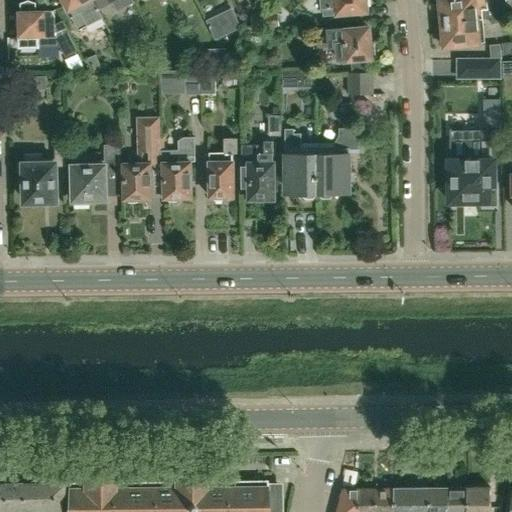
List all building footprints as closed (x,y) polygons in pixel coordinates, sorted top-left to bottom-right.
[(63,22),(54,26),(54,16),(52,11),(44,12),(44,7),(36,7),(36,2),(28,0),(27,0),(20,3),(20,12),(19,12),(20,36),(20,46),(21,52),(37,52),(37,46),(55,46),(59,46),(65,58),(78,51),(63,22)] [(103,18),(98,10),(93,0),(64,0),(69,9),(68,10),(78,30),(79,29),(79,30),(103,18)] [(93,0),(98,10),(113,2),(117,10),(133,2),(132,0),(93,0)] [(323,0),(324,15),(367,11),(366,0),(323,0)] [(439,0),(439,2),(437,4),(438,10),(440,11),(442,22),(479,19),(483,18),(483,19),(500,17),(497,0),(439,0)] [(238,9),(213,18),(220,39),(245,30),(238,9)] [(281,27),(279,11),(257,13),(259,29),(281,27)] [(481,43),(485,42),(483,19),(483,18),(479,19),(442,22),(443,34),(440,36),(441,43),(443,44),(444,47),(481,43)] [(371,56),(375,56),(374,41),(370,42),(369,28),(345,30),(329,31),(330,35),(317,36),(318,48),(337,46),(338,60),(348,58),(348,60),(351,60),(352,69),(367,69),(366,58),(371,58),(371,56)] [(505,52),(501,52),(500,44),(489,45),(490,59),(502,59),(506,59),(505,52)] [(91,71),(103,70),(96,54),(85,59),(91,71)] [(458,60),(458,77),(499,77),(499,59),(458,60)] [(200,94),(199,71),(185,71),(186,94),(200,94)] [(199,71),(200,94),(215,94),(215,71),(199,71)] [(282,88),(297,88),(297,72),(282,72),(282,88)] [(373,94),(372,72),(349,73),(349,95),(373,94)] [(21,90),(46,89),(46,76),(21,77),(21,90)] [(161,161),(161,148),(160,115),(138,116),(139,162),(123,163),(124,199),(152,199),(151,161),(161,161)] [(281,116),(269,116),(269,137),(281,137),(281,116)] [(293,129),(284,129),(284,181),(290,181),(290,194),(299,194),(299,195),(317,195),(317,144),(301,144),(301,134),(293,134),(293,129)] [(317,144),(317,195),(335,195),(335,193),(349,193),(349,149),(359,149),(359,129),(340,129),(340,136),(334,144),(317,144)] [(449,160),(450,202),(490,201),(490,185),(495,185),(495,178),(495,161),(496,161),(496,131),(483,131),(483,136),(451,136),(451,131),(451,129),(450,129),(450,160),(449,160)] [(161,161),(163,161),(164,198),(192,198),(191,159),(195,159),(195,135),(184,135),(178,139),(178,148),(161,148),(161,161)] [(210,153),(210,161),(209,161),(210,197),(234,197),(233,161),(235,160),(235,152),(238,152),(237,138),(225,138),(225,152),(210,153)] [(511,139),(503,140),(504,160),(511,160),(511,139)] [(252,201),(277,200),(276,161),(273,161),(273,153),(273,141),(264,141),(264,145),(243,145),(244,189),(251,189),(252,201)] [(25,153),(25,161),(24,161),(25,202),(56,201),(55,166),(66,166),(65,143),(55,143),(55,160),(42,160),(42,153),(25,153)] [(105,145),(106,162),(72,163),(73,200),(106,200),(106,170),(120,170),(118,145),(105,145)] [(68,483),(68,482),(64,511),(281,511),(281,510),(279,510),(279,485),(266,485),(266,480),(68,483)] [(12,511),(12,483),(2,483),(2,484),(0,483),(0,511),(12,511)] [(37,511),(37,483),(20,484),(20,483),(12,483),(12,511),(37,511)] [(60,511),(63,483),(37,483),(37,511),(60,511)] [(430,511),(430,487),(413,488),(412,511),(430,511)] [(448,511),(448,487),(430,487),(430,511),(448,511)] [(467,511),(467,487),(448,487),(448,511),(467,511)] [(467,487),(467,511),(490,511),(490,487),(467,487)] [(376,511),(376,488),(357,489),(357,511),(376,511)] [(394,511),(394,488),(376,488),(376,511),(394,511)] [(412,511),(413,488),(394,488),(394,511),(412,511)] [(336,511),(357,511),(357,489),(343,489),(336,511)]
